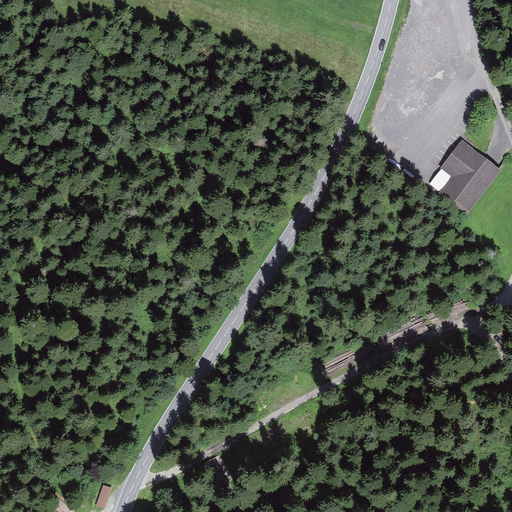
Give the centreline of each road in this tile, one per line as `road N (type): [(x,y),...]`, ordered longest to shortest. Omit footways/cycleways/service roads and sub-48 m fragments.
road 1 (secondary): [(123,511),(157,438),(334,158),(392,0)]
road 2 (track): [(511,294),(131,488)]
